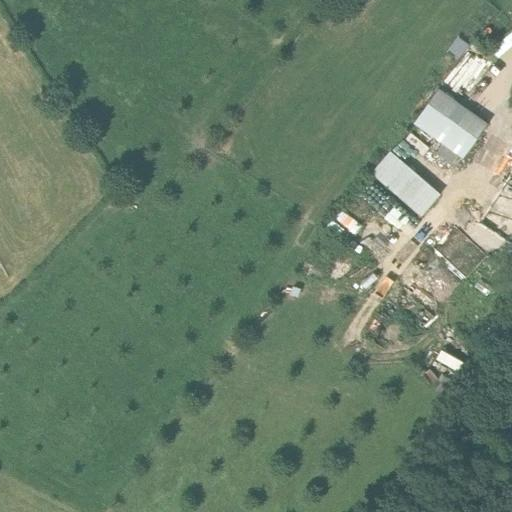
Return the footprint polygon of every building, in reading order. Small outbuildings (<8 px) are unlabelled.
[(487,124),(456,102),(438,89),(413,125),(462,160),(487,124)] [(454,169),(460,159),(441,145),(434,154),(454,169)] [(389,151),(371,172),(421,216),(440,194),(389,151)] [(477,240),(457,249),(465,266),(472,263),(473,266),(487,259),(477,240)] [(459,284),(445,271),(427,290),(442,303),(459,284)] [(474,288),(486,297),(491,289),(480,280),(474,288)]
